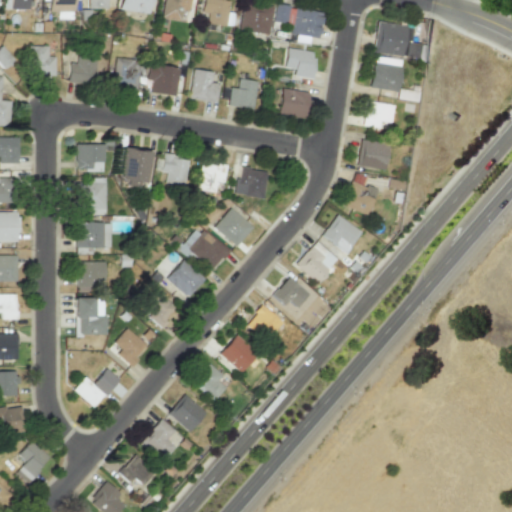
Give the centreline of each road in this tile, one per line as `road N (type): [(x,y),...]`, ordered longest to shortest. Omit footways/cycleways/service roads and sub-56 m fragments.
road 1 (residential): [(350,0),(314,190),(40,511)]
road 2 (secondary): [(511,132),(180,511)]
road 3 (residential): [(46,116),(47,402),(88,456)]
road 4 (secondary): [(227,511),(455,249)]
road 5 (residential): [(326,151),(109,115),(46,116)]
